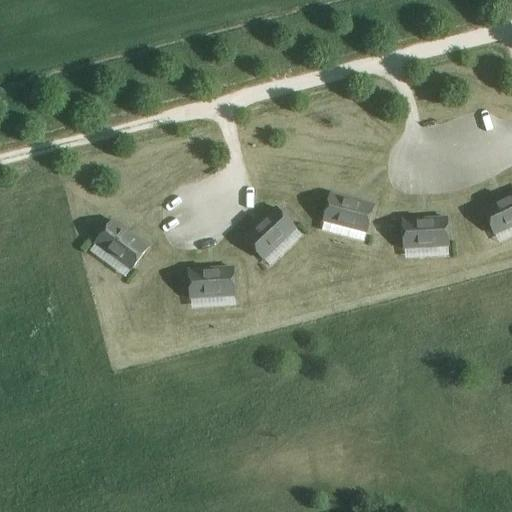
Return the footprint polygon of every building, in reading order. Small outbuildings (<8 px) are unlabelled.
[(324,222),(367,234),(375,207),(358,202),(348,199),(348,200),(331,195),(324,222)] [(483,210),(495,235),(511,227),(511,196),(508,198),(499,202),(483,210)] [(264,260),(297,229),(277,209),(264,221),(257,227),(257,228),(244,240),(264,260)] [(403,222),(405,250),(450,247),(448,219),(431,220),(430,220),(421,220),(403,222)] [(96,244),(132,271),(149,248),(135,238),(127,232),(113,222),(96,244)] [(189,272),(191,300),(236,297),(234,269),(217,270),(217,269),(207,270),(189,272)]
